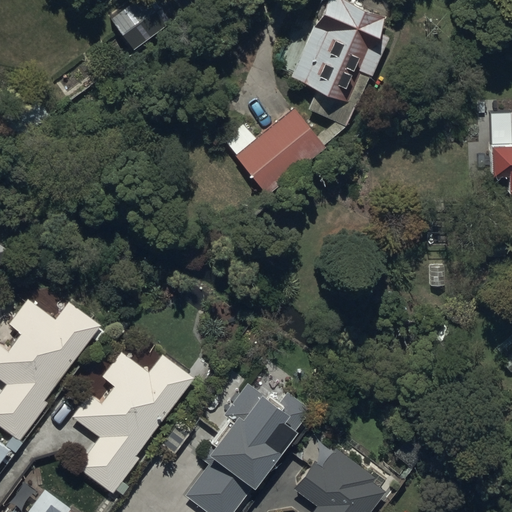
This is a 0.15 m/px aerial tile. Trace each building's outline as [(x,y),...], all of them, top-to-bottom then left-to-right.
[(319,0),(307,29),(294,23),(277,64),(302,74),(295,90),(307,95),(304,103),(335,116),(315,131),(324,142),(352,121),(349,117),(368,70),(370,71),(387,28),(376,24),(384,5),(374,1),(374,0),(319,0)] [(242,116),(221,132),(259,182),(319,138),(292,102),(253,132),(242,116)] [(508,112),(479,112),(479,159),(487,159),(488,164),(503,164),(504,184),(511,183),(511,105),(508,105),(508,112)] [(445,199),(424,200),(424,247),(446,247),(445,199)] [(0,257),(9,245),(0,238),(0,257)] [(96,321),(97,318),(99,316),(66,293),(62,299),(40,284),(31,296),(25,292),(7,319),(17,325),(6,341),(0,337),(0,375),(3,377),(0,381),(0,422),(19,435),(88,332),(96,338),(104,327),(96,321)] [(134,450),(191,369),(159,347),(147,364),(117,343),(98,371),(109,379),(99,394),(88,386),(69,412),(97,431),(74,464),(112,491),(114,488),(121,493),(129,482),(122,477),(139,453),(134,450)] [(214,450),(183,490),(211,511),(228,511),(245,490),(256,499),(299,444),(287,434),(310,404),(286,386),(278,396),(257,380),(254,384),(244,376),(220,408),(226,413),(204,443),(214,450)] [(312,453),(290,482),(315,500),(305,511),(361,511),(383,485),(369,474),(372,469),(334,440),(319,459),(312,453)] [(0,475),(14,456),(0,446),(0,475)] [(0,511),(70,511),(64,507),(69,500),(42,480),(21,508),(9,499),(0,511)] [(206,511),(194,503),(186,511),(206,511)]
